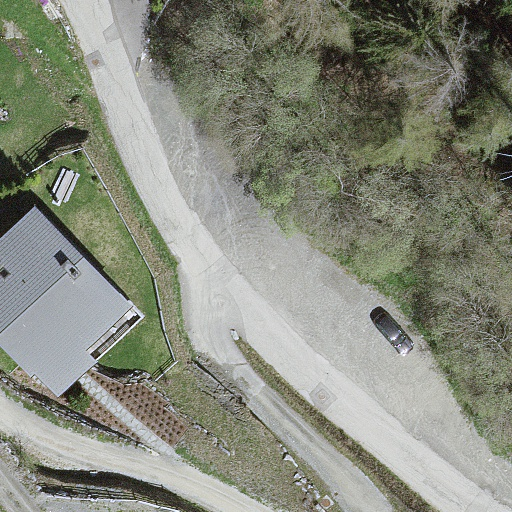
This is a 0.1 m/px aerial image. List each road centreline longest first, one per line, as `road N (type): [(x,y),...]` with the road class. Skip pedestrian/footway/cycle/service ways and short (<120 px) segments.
road 1 (residential): [(490,511),(399,455),(254,335),(161,209),(68,0)]
road 2 (track): [(161,209),(211,337),(373,511)]
road 3 (track): [(231,511),(131,462),(12,442),(0,432)]
